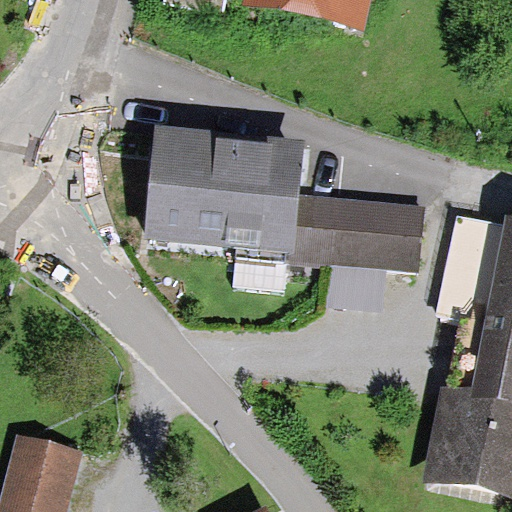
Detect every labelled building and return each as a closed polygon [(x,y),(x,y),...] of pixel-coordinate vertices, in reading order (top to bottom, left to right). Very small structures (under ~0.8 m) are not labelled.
[(244,0),(241,17),(348,42),(358,0),(244,0)] [(162,149),(153,237),(290,251),(295,201),(299,163),(162,149)] [(290,251),(289,263),(419,276),(426,215),(295,201),(290,251)] [(511,234),(462,224),(441,325),(471,331),(440,483),(511,498),(511,234)] [(0,508),(0,511),(70,511),(76,490),(9,473),(0,508)]
